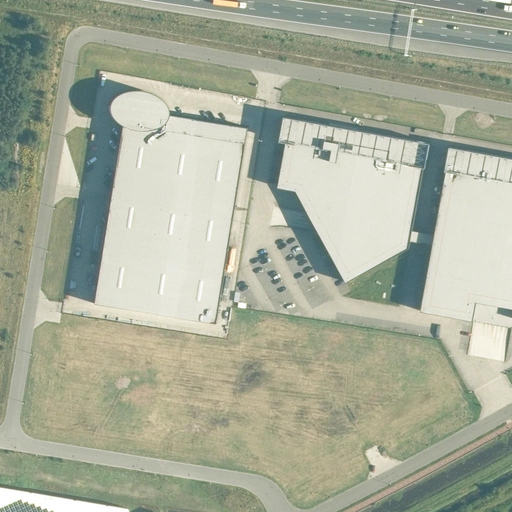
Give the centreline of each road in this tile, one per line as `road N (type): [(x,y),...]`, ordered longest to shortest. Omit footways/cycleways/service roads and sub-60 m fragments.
road 1 (unclassified): [(511,110),(92,32),(75,38),(9,442)]
road 2 (motorway): [(216,0),(511,41)]
road 3 (unclassified): [(280,511),(255,482),(9,442)]
road 4 (unclassified): [(317,511),(511,408)]
